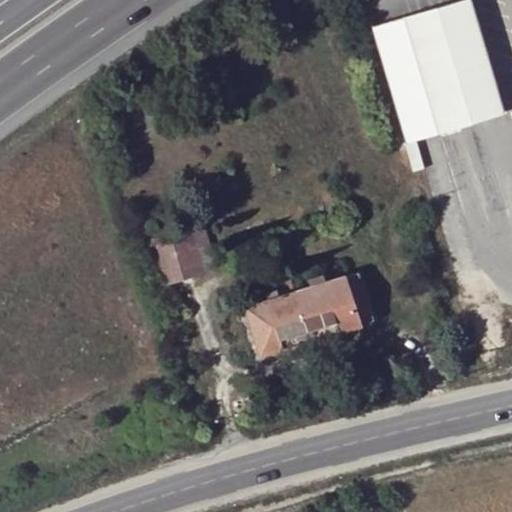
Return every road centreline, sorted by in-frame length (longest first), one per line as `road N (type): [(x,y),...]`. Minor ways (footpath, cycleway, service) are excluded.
road 1 (secondary): [(511,406),(218,465),(101,511)]
road 2 (motorway): [(0,93),(132,0)]
